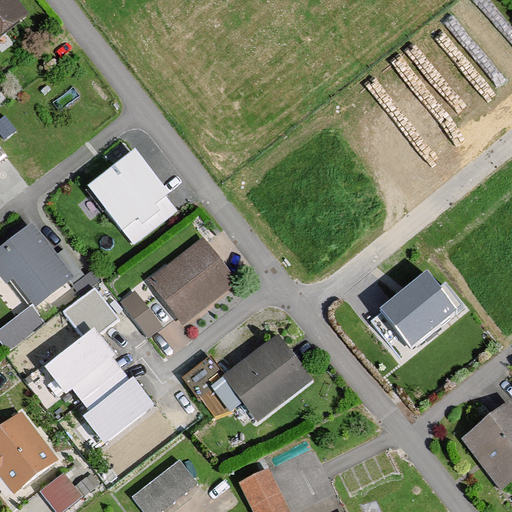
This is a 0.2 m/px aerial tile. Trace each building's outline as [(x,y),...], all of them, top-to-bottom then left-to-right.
[(8,0),(0,0),(0,30),(20,16),(8,0)] [(172,188),(146,158),(102,196),(129,226),(172,188)] [(74,284),(42,234),(6,258),(39,307),(74,284)] [(199,240),(145,282),(179,326),(233,285),(199,240)] [(24,307),(34,299),(18,278),(8,286),(24,307)] [(456,316),(426,280),(381,317),(411,353),(456,316)] [(137,287),(121,301),(153,335),(168,320),(137,287)] [(31,300),(0,328),(0,335),(9,346),(44,314),(31,300)] [(85,332),(36,369),(56,394),(64,388),(81,411),(73,417),(96,446),(145,409),(85,332)] [(273,338),(222,378),(255,420),(306,379),(273,338)] [(511,419),(503,407),(458,441),(496,492),(511,480),(511,419)] [(17,413),(0,426),(0,481),(11,495),(54,460),(17,413)] [(134,493),(149,511),(159,511),(202,479),(182,455),(134,493)] [(294,511),(273,464),(242,479),(257,511),(294,511)] [(41,489),(61,511),(62,511),(86,491),(66,468),(41,489)]
